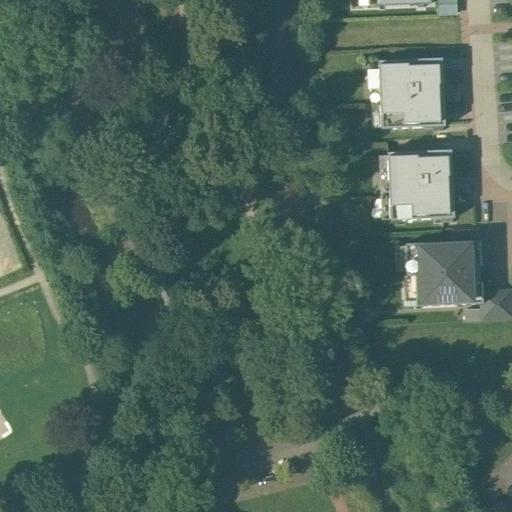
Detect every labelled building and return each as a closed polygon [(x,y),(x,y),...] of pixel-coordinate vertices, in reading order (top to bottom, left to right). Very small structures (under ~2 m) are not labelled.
[(441,60),(376,62),(379,130),(444,127),(441,60)] [(449,151),(385,154),(389,222),(453,219),(449,151)] [(0,309),(41,292),(0,197),(0,309)] [(451,232),(452,244),(478,243),(478,231),(451,232)] [(452,244),(405,246),(406,277),(414,277),(415,308),(482,305),(481,293),(481,284),(476,284),(476,268),(481,268),(480,243),(478,243),(452,244)] [(510,292),(481,293),(482,305),(482,319),(510,318),(510,292)]
